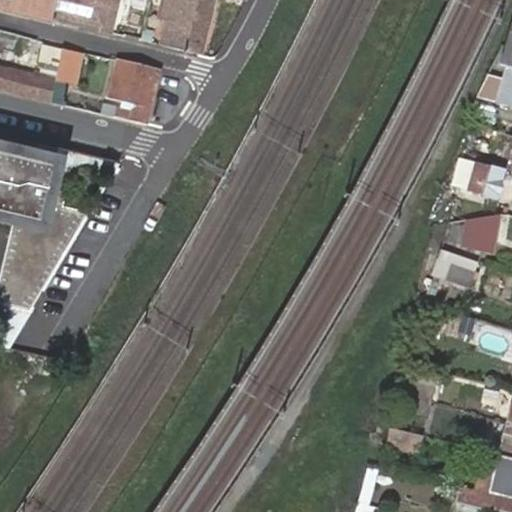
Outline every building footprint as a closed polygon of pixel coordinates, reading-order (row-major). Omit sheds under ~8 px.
[(0,0),(0,6),(47,18),(50,0),(0,0)] [(53,0),(49,18),(99,30),(104,12),(113,14),(116,0),(53,0)] [(171,28),(167,46),(206,55),(220,0),(167,0),(163,17),(174,19),(171,28)] [(104,12),(99,30),(109,33),(113,14),(104,12)] [(161,26),(171,28),(174,19),(163,17),(161,26)] [(511,25),(493,65),(511,70),(511,25)] [(0,68),(0,90),(48,103),(60,49),(41,45),(33,76),(0,68)] [(81,54),(60,49),(48,103),(48,104),(62,107),(67,84),(73,85),(81,54)] [(148,108),(157,72),(104,60),(95,95),(128,103),(126,112),(101,106),(98,116),(143,126),(148,108)] [(511,106),(511,70),(493,65),(471,119),(490,125),(497,102),(511,106)] [(107,174),(114,161),(53,147),(50,160),(66,164),(107,174)] [(0,202),(15,206),(0,270),(0,304),(29,311),(86,211),(56,204),(61,183),(28,176),(33,156),(0,148),(0,202)] [(66,164),(50,160),(33,156),(28,176),(61,183),(66,164)] [(503,193),(506,163),(459,160),(457,189),(503,193)] [(495,220),(467,217),(460,237),(466,239),(462,249),(484,255),(495,220)] [(466,239),(460,237),(456,248),(462,249),(466,239)] [(474,263),(436,250),(433,260),(472,273),(474,263)] [(469,286),(472,273),(433,260),(429,275),(468,288),(469,286)] [(0,304),(0,344),(9,347),(29,311),(0,304)] [(438,310),(423,305),(416,330),(430,334),(438,310)] [(59,361),(43,356),(38,372),(55,377),(59,361)] [(430,390),(404,383),(397,410),(423,416),(430,390)] [(420,436),(395,430),(390,449),(415,454),(420,436)] [(486,497),(496,455),(486,452),(476,494),(486,497)] [(511,458),(496,455),(486,497),(511,503),(511,458)] [(476,494),(470,492),(467,506),(494,511),(511,511),(511,503),(486,497),(476,494)]
